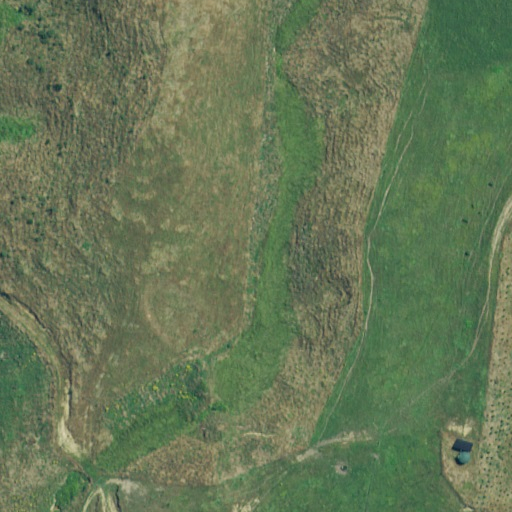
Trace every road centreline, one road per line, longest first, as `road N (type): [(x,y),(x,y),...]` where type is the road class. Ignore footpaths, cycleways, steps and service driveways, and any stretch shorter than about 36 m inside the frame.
road 1 (track): [(252,511),(267,481),(322,451),(449,424),(467,511)]
road 2 (track): [(0,294),(55,343),(62,445),(121,511)]
